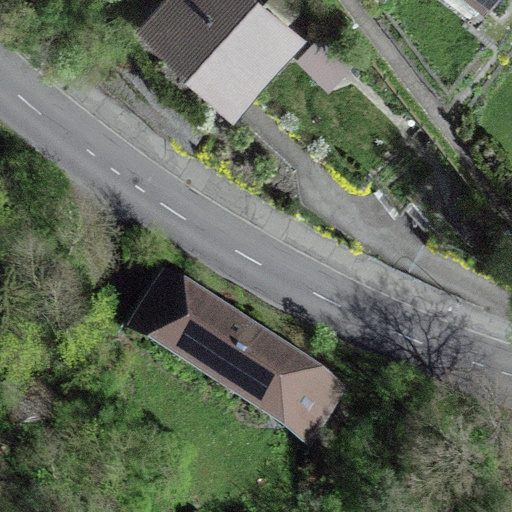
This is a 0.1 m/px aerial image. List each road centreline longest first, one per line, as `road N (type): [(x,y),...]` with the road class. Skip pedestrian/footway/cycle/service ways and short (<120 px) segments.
road 1 (unclassified): [(511,376),(338,306),(183,217)]
road 2 (unclassified): [(0,77),(183,217)]
